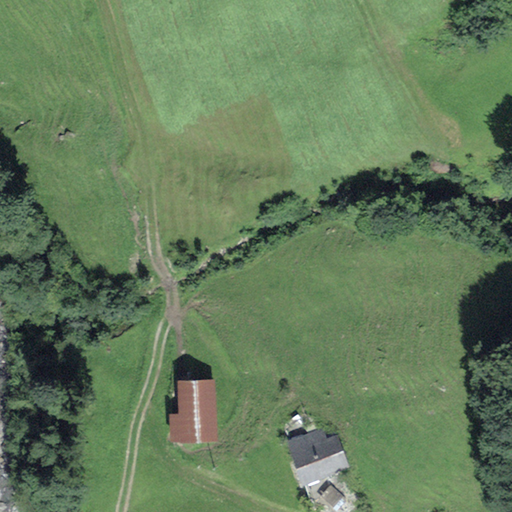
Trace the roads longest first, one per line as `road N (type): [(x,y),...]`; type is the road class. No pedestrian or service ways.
road 1 (track): [(121,511),(170,310),(153,242),(142,126),(102,0)]
road 2 (track): [(362,0),(442,144)]
